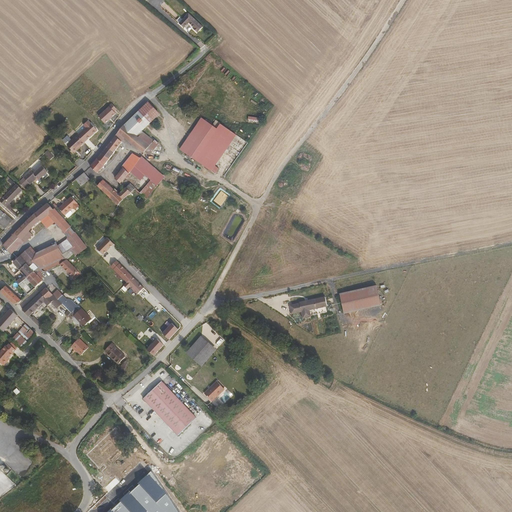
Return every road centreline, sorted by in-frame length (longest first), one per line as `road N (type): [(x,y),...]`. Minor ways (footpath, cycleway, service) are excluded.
road 1 (track): [(402,0),(281,165),(205,308),(511,242)]
road 2 (residential): [(0,240),(203,54)]
road 3 (residential): [(111,401),(0,293)]
road 4 (residential): [(205,308),(111,401)]
road 5 (residential): [(111,401),(72,449),(88,492),(78,511)]
